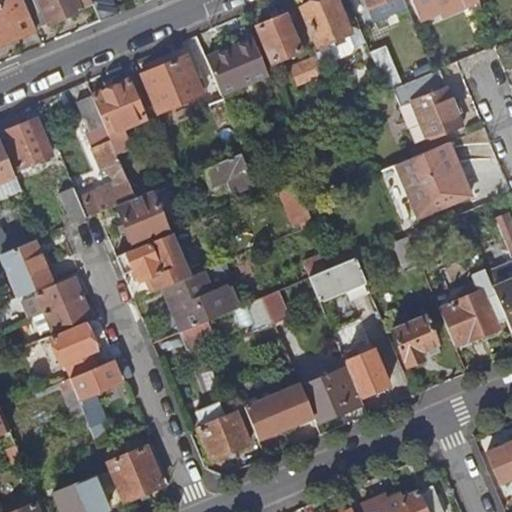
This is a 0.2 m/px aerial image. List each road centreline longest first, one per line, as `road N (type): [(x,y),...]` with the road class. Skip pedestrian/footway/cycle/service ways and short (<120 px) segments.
road 1 (residential): [(87,247),(199,511)]
road 2 (residential): [(209,511),(440,416)]
road 3 (residential): [(0,89),(210,0)]
